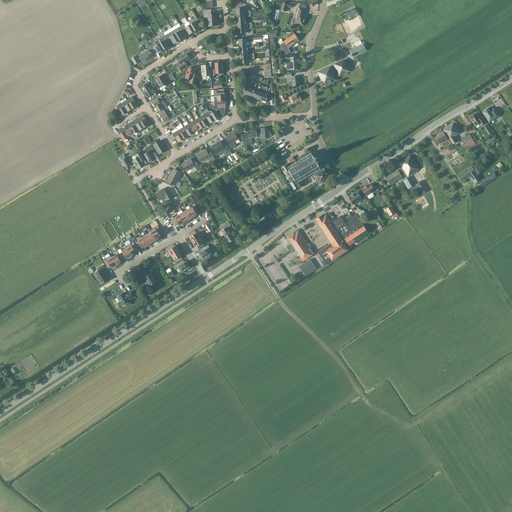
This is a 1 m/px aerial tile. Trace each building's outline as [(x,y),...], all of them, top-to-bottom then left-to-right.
[(283,3),(282,4),(281,10),(286,12),(287,7),(291,8),(292,5),(283,3)] [(295,23),(303,26),(306,16),(303,16),(305,9),(299,8),(296,19),(294,18),(293,19),(291,23),(292,24),(294,24),(295,24),(295,23)] [(208,26),(217,26),(216,18),(217,18),(216,13),(211,14),(211,9),(203,10),(204,17),(208,16),(208,26)] [(188,21),(188,22),(190,25),(194,32),(200,28),(197,24),(199,23),(196,17),(188,21)] [(194,32),(190,25),(188,22),(184,25),(184,24),(180,26),(184,32),(187,30),(189,35),(194,32)] [(182,33),(184,32),(180,26),(173,31),(179,41),(184,38),(182,33)] [(179,41),(173,31),(165,35),(169,41),(171,40),(174,44),(179,41)] [(299,41),(294,34),(284,42),(280,45),(286,54),(290,51),(288,48),(299,41)] [(166,43),(169,41),(165,35),(157,40),(159,43),(164,51),(169,47),(166,43)] [(164,51),(159,43),(157,40),(150,45),(153,51),(156,49),(159,54),(164,51)] [(349,50),(353,57),(368,50),(365,43),(349,50)] [(154,57),(151,52),(149,49),(144,52),(145,54),(139,57),(143,63),(154,57)] [(185,62),(190,59),(186,53),(177,59),(179,62),(177,64),(180,70),(188,66),(185,62)] [(298,61),(297,61),(297,57),(292,58),(292,57),(286,58),(286,63),(285,63),(286,67),(287,66),(287,70),(291,70),(299,69),(298,61)] [(347,58),(318,71),(319,75),(322,81),(319,82),(321,87),(338,80),(333,66),(338,77),(350,71),(348,68),(353,66),(351,61),(349,62),(347,58)] [(216,74),(224,73),(223,62),(215,63),(215,70),(213,70),(213,76),(216,75),(216,74)] [(208,65),(201,66),(202,77),(207,76),(207,79),(212,78),(212,71),(209,71),(208,65)] [(128,81),(127,83),(131,85),(137,69),(133,67),(127,81),(128,81)] [(196,78),(197,75),(194,74),(195,70),(194,70),(194,68),(191,67),(190,69),(188,68),(186,78),(190,80),(189,83),(195,84),(196,78)] [(156,79),(161,87),(167,84),(170,89),(173,87),(168,80),(165,81),(162,76),(156,79)] [(300,86),(299,77),(291,78),(292,82),(288,82),(289,86),(292,86),(300,86)] [(246,87),(243,94),(249,96),(254,83),(252,82),(249,88),(246,87)] [(254,83),(249,96),(255,98),(257,91),(254,90),(257,84),(254,83)] [(142,87),(141,88),(147,98),(153,94),(154,96),(159,93),(155,88),(152,91),(148,84),(145,85),(144,85),(142,86),(142,87)] [(260,100),(265,87),(263,86),(261,92),(257,91),(255,98),(260,100)] [(265,87),(260,100),(266,102),(269,95),(265,94),(267,88),(265,87)] [(289,97),(289,98),(288,99),(289,101),(290,101),(292,105),(301,101),(299,97),(298,94),(289,97)] [(155,107),(164,101),(161,96),(152,102),(155,107)] [(127,100),(132,109),(138,106),(132,97),(127,100)] [(127,112),(132,109),(127,100),(121,103),(127,112)] [(158,112),(167,107),(164,101),(155,107),(158,112)] [(225,111),(225,110),(225,107),(226,107),(225,101),(214,102),(215,107),(217,108),(218,108),(218,110),(224,114),(225,113),(225,112),(225,111)] [(122,116),(127,112),(121,103),(116,106),(122,116)] [(161,117),(171,112),(167,107),(158,112),(161,117)] [(482,112),(489,123),(499,116),(494,108),(491,111),(489,108),(482,112)] [(224,114),(218,110),(216,112),(216,111),(212,113),(211,111),(210,112),(210,111),(209,112),(211,114),(210,114),(214,121),(220,118),(222,116),(223,116),(223,115),(224,114)] [(171,112),(161,117),(164,123),(174,117),(171,112)] [(210,114),(211,114),(209,112),(204,115),(209,124),(214,121),(210,114)] [(486,123),(482,117),(480,119),(476,113),(473,115),(470,117),(469,118),(475,127),(479,124),(480,127),(486,123)] [(204,127),(209,124),(204,115),(199,118),(204,127)] [(138,118),(144,128),(149,125),(144,116),(142,117),(141,116),(138,118)] [(139,131),(144,128),(138,118),(134,120),(135,121),(133,122),(139,131)] [(199,130),(204,127),(199,118),(193,121),(199,130)] [(194,134),(199,130),(193,121),(188,124),(194,134)] [(139,131),(133,122),(132,123),(131,122),(127,124),(134,134),(139,131)] [(462,131),(456,122),(453,124),(453,123),(443,129),(453,144),(457,142),(454,137),(460,133),(462,131)] [(128,138),(134,134),(127,124),(124,127),(124,128),(123,129),(128,138)] [(189,137),(194,134),(188,124),(183,127),(189,137)] [(184,140),(189,137),(183,127),(178,130),(184,140)] [(128,138),(123,129),(122,129),(121,128),(117,131),(123,141),(128,138)] [(269,137),(272,135),(269,130),(268,128),(261,129),(262,132),(259,133),(259,139),(261,142),(264,141),(269,138),(269,137)] [(256,129),(248,130),(248,134),(241,135),(241,138),(245,143),(252,143),(252,138),(257,137),(256,129)] [(178,143),(184,140),(178,130),(173,134),(178,143)] [(443,132),(434,138),(440,146),(448,140),(443,132)] [(234,133),(226,138),(230,145),(232,148),(236,146),(234,142),(235,141),(237,144),(240,142),(238,140),(238,139),(234,133)] [(461,139),(462,141),(459,143),(461,146),(464,144),(466,147),(469,146),(470,148),(476,145),(469,134),(461,139)] [(150,143),(154,149),(156,148),(159,154),(165,150),(163,146),(160,141),(157,143),(155,140),(150,143)] [(220,141),(212,146),(218,156),(224,152),(226,157),(231,154),(232,154),(229,148),(226,150),(225,149),(220,141)] [(147,153),(144,155),(149,163),(149,162),(151,162),(152,161),(152,160),(155,159),(151,152),(154,151),(151,145),(145,149),(147,153)] [(304,154),(297,158),(299,161),(311,154),(311,153),(308,148),(303,151),(304,154)] [(206,150),(196,155),(200,162),(203,160),(204,162),(209,158),(212,163),(216,160),(210,150),(207,152),(206,150)] [(287,164),(282,167),(285,173),(286,173),(287,173),(286,174),(287,174),(286,177),(287,177),(288,179),(288,180),(288,181),(289,180),(291,181),(291,182),(290,183),(294,190),(301,186),(298,182),(301,181),(301,182),(302,181),(301,181),(305,179),(306,179),(305,178),(308,176),(309,177),(309,176),(312,174),(321,169),(319,166),(322,165),(322,163),(323,164),(323,163),(322,163),(322,162),(321,161),(322,161),(322,160),(321,160),(319,157),(320,157),(319,156),(319,157),(318,156),(318,155),(317,154),(317,155),(316,155),(316,154),(315,152),(314,152),(314,151),(314,152),(312,154),(312,153),(311,154),(299,161),(296,163),(289,167),(287,164)] [(445,154),(455,171),(469,162),(463,152),(455,157),(451,151),(445,154)] [(136,158),(133,161),(138,169),(144,165),(141,160),(144,158),(140,152),(135,156),(136,158)] [(419,170),(419,169),(411,155),(398,164),(407,178),(403,181),(408,189),(415,185),(410,177),(419,170)] [(288,162),(286,163),(287,164),(289,167),(296,163),(295,162),(294,160),(295,160),(293,157),(287,160),(288,162)] [(191,159),(188,161),(182,165),(186,172),(191,169),(193,173),(197,170),(200,169),(195,160),(192,162),(191,159)] [(314,176),(312,177),(314,181),(316,180),(317,181),(316,181),(316,182),(318,185),(329,179),(328,175),(324,170),(323,168),(324,168),(323,167),(324,167),(323,167),(322,165),(319,166),(321,169),(312,174),(313,175),(314,176)] [(474,184),(481,179),(476,172),(471,166),(458,175),(462,182),(470,177),(474,184)] [(170,177),(167,182),(175,186),(181,173),(174,170),(171,177),(170,177)] [(386,178),(390,185),(402,177),(398,170),(386,178)] [(482,187),(492,180),(489,176),(479,182),(482,187)] [(415,185),(421,195),(429,191),(422,180),(415,185)] [(365,188),(362,189),(366,196),(372,193),(373,194),(379,190),(375,184),(372,186),(371,184),(368,186),(368,185),(364,187),(365,188)] [(174,200),(172,197),(169,192),(166,193),(164,189),(160,191),(161,191),(155,194),(159,200),(164,197),(167,201),(169,199),(171,202),(174,200)] [(352,196),(349,198),(353,205),(362,199),(358,192),(355,194),(354,194),(351,196),(352,196)] [(187,210),(192,218),(195,216),(197,215),(196,213),(199,212),(195,206),(193,208),(192,207),(187,210)] [(391,206),(386,209),(390,216),(392,215),(395,213),(391,206)] [(188,220),(192,218),(187,210),(183,213),(188,220)] [(357,214),(361,220),(367,216),(363,211),(357,214)] [(183,223),(188,220),(183,213),(179,216),(183,223)] [(321,261),(324,266),(332,261),(352,248),(350,245),(369,233),(364,226),(356,214),(350,219),(353,224),(348,227),(347,225),(346,225),(340,216),(334,220),(329,213),(326,215),(325,215),(324,214),(322,215),(315,220),(331,244),(318,252),(323,260),(321,261)] [(184,223),(183,223),(179,216),(174,218),(173,216),(170,218),(175,226),(178,225),(178,226),(181,225),(184,223)] [(206,222),(202,225),(204,228),(205,226),(209,232),(211,231),(206,222)] [(235,239),(227,226),(225,223),(220,227),(222,230),(221,230),(229,243),(235,239)] [(151,233),(156,240),(156,241),(159,239),(159,238),(161,237),(160,236),(163,234),(157,226),(155,228),(155,227),(150,230),(151,233)] [(309,256),(310,256),(313,254),(310,249),(311,248),(309,244),(307,245),(298,230),(294,233),(294,234),(288,238),(292,243),(287,246),(291,253),(296,250),(303,261),(309,257),(309,256)] [(192,243),(200,238),(197,233),(196,233),(195,231),(189,234),(191,237),(190,237),(191,240),(192,243)] [(151,243),(156,240),(151,233),(147,235),(151,243)] [(147,246),(151,243),(147,235),(142,238),(147,246)] [(147,246),(142,238),(137,241),(138,242),(135,244),(139,249),(141,247),(142,249),(144,247),(144,248),(147,246)] [(200,238),(192,243),(194,246),(194,245),(196,247),(197,247),(199,249),(204,246),(202,243),(203,243),(200,238)] [(126,247),(127,249),(132,257),(135,255),(134,254),(137,253),(136,252),(138,250),(133,242),(131,244),(131,243),(126,247)] [(175,247),(173,244),(165,249),(166,252),(170,257),(172,256),(172,255),(179,251),(177,248),(178,248),(177,246),(176,246),(175,247)] [(200,255),(199,255),(201,259),(202,258),(202,259),(205,257),(206,258),(208,256),(211,254),(213,253),(210,249),(210,247),(208,245),(199,250),(201,253),(199,254),(200,255)] [(129,258),(132,257),(127,249),(122,252),(122,253),(120,254),(123,260),(126,258),(127,259),(129,258)] [(179,251),(172,255),(172,256),(175,260),(177,263),(182,259),(181,257),(182,256),(181,254),(179,251)] [(120,261),(123,260),(120,254),(117,256),(117,255),(112,258),(117,266),(120,264),(119,264),(121,263),(120,261)] [(117,266),(112,258),(111,256),(105,259),(103,261),(108,269),(111,267),(111,269),(114,267),(114,268),(117,266)] [(305,276),(317,269),(310,259),(299,267),(305,276)] [(185,263),(183,260),(174,265),(176,268),(178,267),(181,272),(184,270),(185,271),(187,269),(190,267),(186,262),(185,263)] [(98,269),(99,271),(95,274),(101,284),(108,280),(104,274),(107,272),(103,266),(98,269)] [(142,279),(144,278),(149,287),(157,282),(151,272),(149,274),(147,271),(146,269),(139,274),(142,279)] [(281,288),(289,283),(282,273),(280,274),(281,275),(280,276),(283,281),(278,284),(281,288)] [(123,293),(117,296),(122,304),(123,306),(126,304),(129,302),(129,301),(135,297),(132,291),(125,295),(123,293)]
